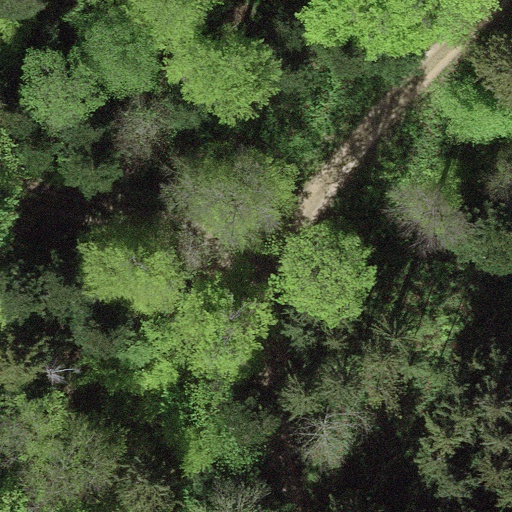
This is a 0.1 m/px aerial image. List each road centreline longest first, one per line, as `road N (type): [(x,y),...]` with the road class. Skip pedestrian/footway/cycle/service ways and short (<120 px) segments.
road 1 (track): [(481,0),(371,109),(294,241),(275,329),(278,448),(297,511)]
road 2 (track): [(0,162),(294,241)]
